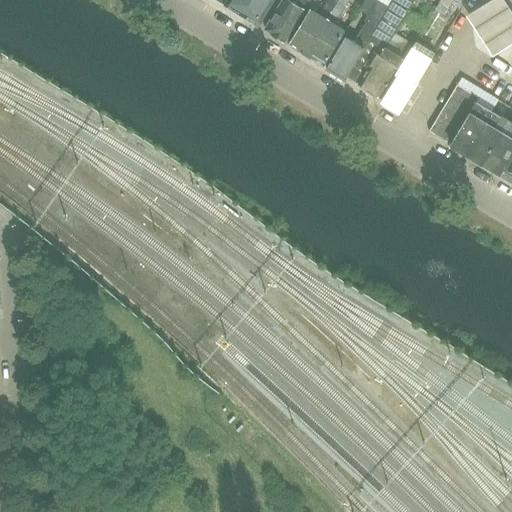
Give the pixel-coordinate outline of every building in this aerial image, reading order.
[(227,0),(223,6),(241,17),(251,0),(227,0)] [(251,0),(241,17),(258,28),(274,0),(251,0)] [(293,0),(293,1),(291,0),(282,0),(277,9),(265,31),(271,35),(285,44),(306,10),(305,9),(310,2),(307,0),(293,0)] [(288,46),(305,56),(327,20),(340,0),(329,0),(320,17),(309,11),(288,46)] [(305,56),(322,66),(344,31),(334,26),(349,0),(340,0),(327,20),(305,56)] [(345,37),(326,69),(344,80),(345,80),(347,77),(357,61),(368,42),(389,6),(378,0),(368,17),(365,22),(367,23),(355,44),(345,37)] [(367,90),(365,93),(376,99),(378,96),(380,97),(403,59),(385,48),(408,9),(412,3),(407,0),(392,0),(389,6),(368,42),(357,61),(368,68),(358,84),(367,90)] [(439,0),(436,6),(446,12),(453,0),(439,0)] [(382,102),(388,106),(399,113),(433,56),(417,46),(382,102)] [(457,85),(429,130),(430,131),(431,131),(482,162),(495,170),(499,173),(500,173),(511,153),(511,136),(511,138),(494,128),(500,117),(492,111),(476,102),(478,98),(471,94),(462,88),(457,85)] [(511,153),(500,173),(511,180),(511,153)]
